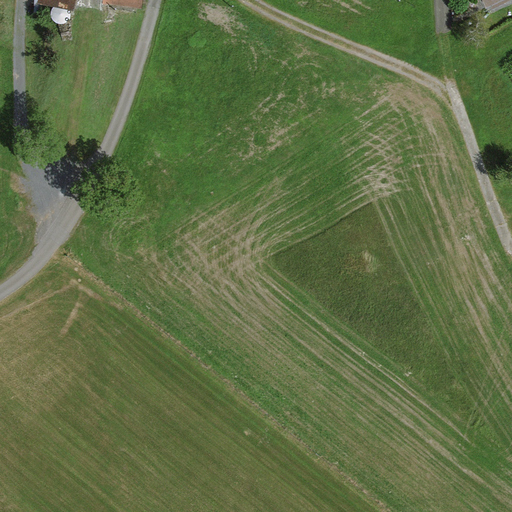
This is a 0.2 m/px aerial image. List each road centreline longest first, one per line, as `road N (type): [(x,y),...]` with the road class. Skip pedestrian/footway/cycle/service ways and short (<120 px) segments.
road 1 (unclassified): [(154,0),(121,110),(71,219),(32,276),(0,291)]
road 2 (track): [(252,0),(451,92)]
road 3 (track): [(451,92),(511,249)]
